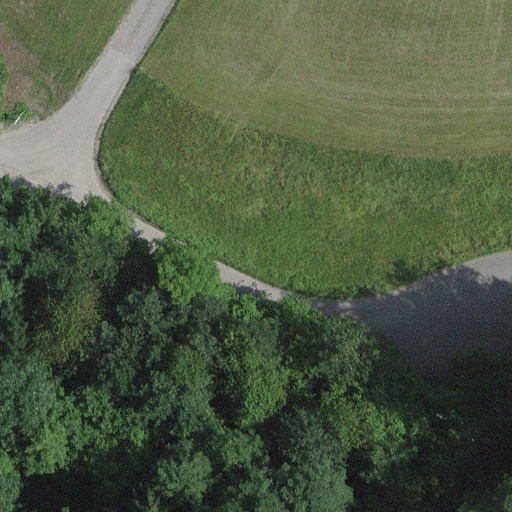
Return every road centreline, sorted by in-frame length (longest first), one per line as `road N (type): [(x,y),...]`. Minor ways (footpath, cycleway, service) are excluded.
road 1 (unclassified): [(35,185),(278,308),(327,321),(403,321)]
road 2 (unclassified): [(124,58),(35,185)]
